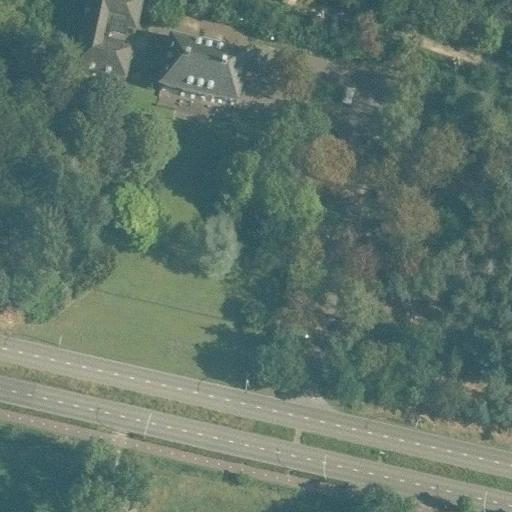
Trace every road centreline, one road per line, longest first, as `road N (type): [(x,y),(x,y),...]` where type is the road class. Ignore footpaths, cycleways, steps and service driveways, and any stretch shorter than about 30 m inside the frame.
road 1 (secondary): [(511,464),(0,346)]
road 2 (secondary): [(0,391),(511,508)]
